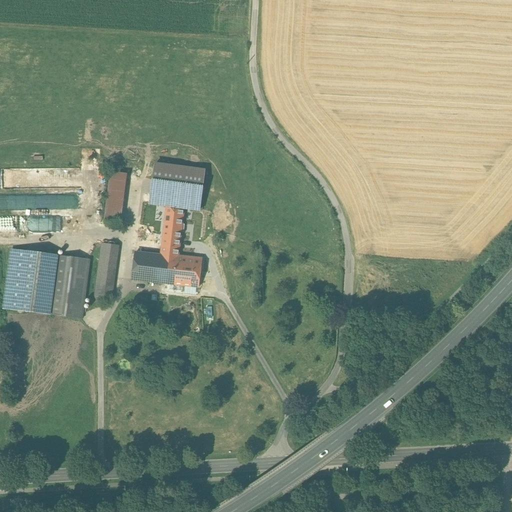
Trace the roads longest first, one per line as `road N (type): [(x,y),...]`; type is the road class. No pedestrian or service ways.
road 1 (tertiary): [(0,477),(511,447)]
road 2 (track): [(280,460),(294,423),(336,374),(350,253),(334,198),(270,123),(255,87),(257,0)]
road 3 (primary): [(511,281),(379,406),(229,511)]
